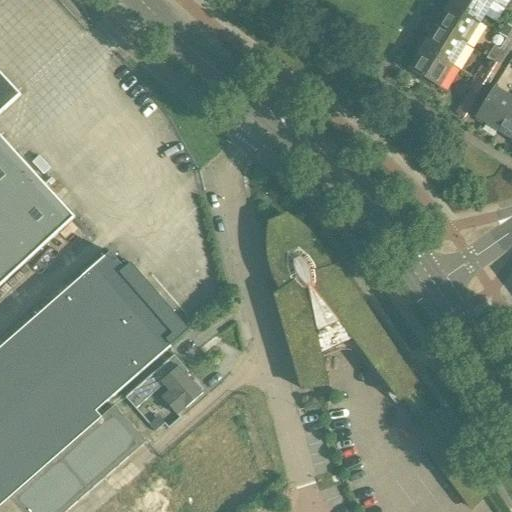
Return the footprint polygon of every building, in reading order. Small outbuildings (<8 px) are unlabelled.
[(489,0),(452,0),(449,5),(480,23),(493,2),(489,0)] [(433,22),(436,25),(466,44),(480,23),(449,5),(443,14),(438,13),(433,22)] [(507,38),(506,39),(511,43),(511,28),(506,24),(499,34),(507,38)] [(436,25),(423,47),(453,66),(466,44),(436,25)] [(487,57),(492,60),(500,66),(511,46),(511,43),(506,39),(499,50),(494,47),(487,57)] [(453,66),(423,47),(409,69),(440,88),(453,66)] [(482,67),(474,79),(487,87),(500,66),(492,60),(486,70),(482,67)] [(0,289),(74,222),(0,138),(0,114),(21,96),(0,73),(0,289)] [(487,87),(474,79),(469,88),(474,92),(473,94),(469,91),(455,114),(466,121),(487,87)] [(475,118),(497,132),(511,108),(511,99),(494,88),(475,118)] [(511,108),(497,132),(511,140),(511,108)] [(414,432),(471,510),(486,496),(432,415),(431,416),(413,389),(418,384),(341,267),(333,269),(325,253),(316,239),(305,228),(292,218),(273,226),(272,243),(273,258),(278,274),(285,291),(278,296),(304,389),(328,386),(321,354),(356,339),(401,400),(402,399),(421,425),(414,432)] [(0,497),(172,347),(166,341),(173,335),(119,274),(125,270),(110,253),(0,349),(0,497)] [(179,415),(207,391),(174,354),(128,396),(140,410),(159,393),(179,415)] [(67,511),(146,443),(114,407),(0,507),(0,511),(67,511)]
